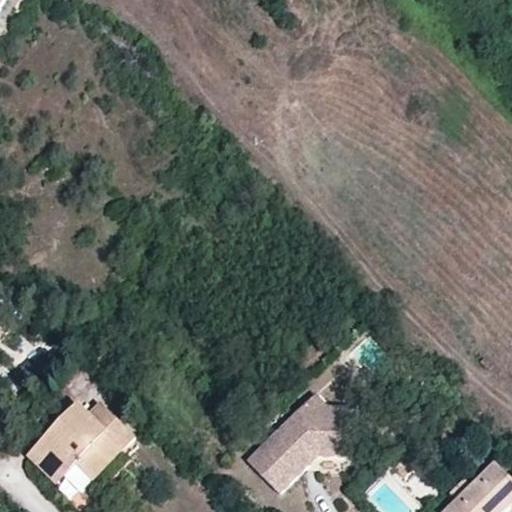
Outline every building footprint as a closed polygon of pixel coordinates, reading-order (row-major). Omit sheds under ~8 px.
[(313,399),(302,410),(319,426),(348,426),(348,411),(325,411),(313,399)] [(62,430),(58,426),(33,450),(62,480),(75,467),(91,484),(101,473),(132,440),(100,409),(87,420),(75,409),(63,421),(68,425),(65,428),(62,430)] [(348,426),(319,426),(302,410),(247,466),(278,498),(307,468),(302,464),(310,455),(315,460),(349,459),(348,426)] [(63,421),(58,426),(62,430),(65,428),(68,425),(63,421)] [(56,487),(62,480),(33,450),(26,458),(56,487)] [(79,496),(91,484),(75,467),(62,480),(79,496)] [(403,468),(392,481),(402,489),(413,476),(403,468)] [(473,490),(459,504),(451,511),(507,511),(511,507),(511,486),(493,469),(473,490)] [(452,497),(459,504),(473,490),(466,483),(452,497)]
